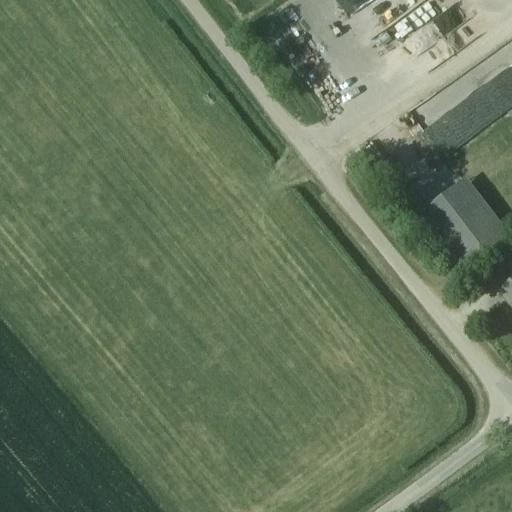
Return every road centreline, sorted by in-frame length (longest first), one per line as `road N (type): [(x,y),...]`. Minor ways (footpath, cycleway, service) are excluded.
road 1 (unclassified): [(187,0),(511,408)]
road 2 (unclassified): [(386,511),(511,418)]
